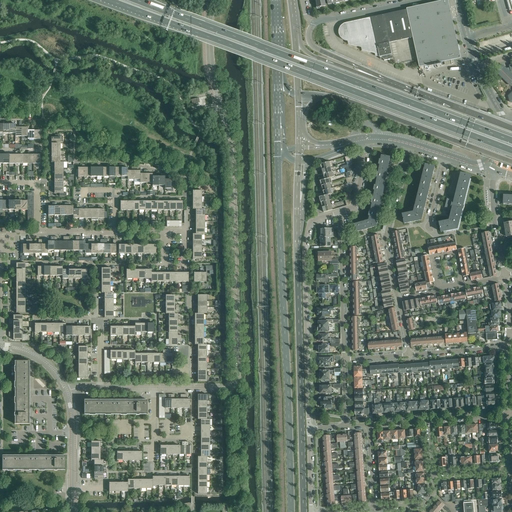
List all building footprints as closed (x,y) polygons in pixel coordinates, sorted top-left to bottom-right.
[(407,10),(413,37),(418,63),(419,67),(424,66),(461,58),(448,0),(444,0),(406,8),(407,10)] [(389,43),(413,37),(407,10),(350,22),(346,23),(344,23),(342,25),(341,26),(340,28),(339,30),(339,32),(339,34),(340,36),(341,38),(342,39),(344,40),(346,41),(348,41),(348,44),(344,43),(348,44),(361,47),(362,50),(358,49),(375,54),(375,55),(373,55),(380,57),(380,59),(385,58),(384,56),(387,55),(388,59),(393,58),(389,43)] [(503,66),(504,66),(503,65),(497,72),(511,86),(511,92),(509,96),(510,102),(511,102),(511,64),(509,65),(509,68),(506,69),(503,66)] [(371,71),(368,79),(445,108),(448,100),(371,71)] [(191,99),(193,106),(198,105),(198,103),(200,102),(199,98),(191,99)] [(511,124),(501,154),(511,158),(511,124)] [(48,141),(48,143),(60,144),(60,142),(62,142),(63,141),(63,137),(62,136),(59,136),(59,135),(55,135),(55,137),(51,137),(51,141),(48,141)] [(387,170),(390,157),(382,156),(381,160),(380,160),(379,164),(380,164),(379,169),(387,170)] [(320,164),(322,169),(331,167),(332,166),(331,161),(329,162),(320,164)] [(432,179),(435,167),(425,164),(422,177),(432,179)] [(378,177),(377,182),(385,183),(387,170),(379,169),(379,173),(377,173),(376,177),(378,177)] [(439,222),(441,232),(457,229),(471,175),(461,173),(454,203),(452,202),(452,201),(451,201),(448,199),(445,208),(449,208),(450,208),(450,207),(451,207),(453,207),(449,220),(439,222)] [(165,186),(165,189),(166,189),(168,191),(173,191),(173,189),(171,189),(171,179),(171,176),(169,176),(169,179),(165,179),(165,186)] [(422,177),(419,189),(429,191),(432,179),(422,177)] [(320,181),(321,186),(330,183),(329,181),(332,180),(331,178),(329,178),(325,179),(320,181)] [(375,190),(374,195),(382,196),(385,183),(377,182),(376,186),(375,186),(374,190),(375,190)] [(63,187),(51,187),(51,189),(54,189),(54,193),(59,193),(59,196),(66,196),(66,193),(63,193),(63,187)] [(323,191),(324,196),(328,195),(333,193),(332,190),(335,189),(334,187),(332,188),(323,191)] [(419,189),(416,201),(426,203),(429,191),(419,189)] [(373,203),(372,207),(380,209),(382,196),(374,195),(374,199),(372,199),(371,203),(373,203)] [(503,204),(511,204),(511,195),(504,195),(503,204)] [(416,201),(414,212),(416,221),(422,220),(426,203),(416,201)] [(98,206),(98,209),(98,218),(104,218),(107,218),(107,212),(104,212),(104,209),(100,209),(100,206),(98,206)] [(370,216),(369,220),(371,228),(375,227),(376,224),(377,224),(378,221),(377,221),(380,209),(372,207),(371,212),(370,211),(369,216),(370,216)] [(414,212),(402,214),(404,224),(416,221),(414,212)] [(371,228),(369,220),(355,224),(357,232),(371,228)] [(329,227),(328,225),(326,225),(326,228),(320,229),(321,247),(331,246),(331,239),(338,239),(338,237),(334,237),(334,228),(329,228),(329,227)] [(60,250),(73,250),(73,241),(69,241),(69,237),(63,237),(63,241),(60,241),(60,250)] [(331,253),(331,251),(328,251),(324,251),(324,253),(319,253),(316,253),(316,257),(319,257),(319,261),(322,261),(322,264),(327,264),(327,262),(330,262),(330,264),(338,264),(338,259),(333,259),(333,256),(337,256),(331,256),(331,253)] [(324,273),(324,275),(317,275),(317,283),(329,283),(329,277),(338,277),(338,273),(332,273),(332,274),(326,274),(326,273),(324,273)] [(317,287),(317,293),(319,293),(319,298),(325,298),(325,293),(331,293),(331,292),(333,292),(333,293),(338,293),(338,285),(319,286),(319,287),(317,287)] [(491,308),(492,310),(502,309),(501,306),(501,304),(501,303),(500,302),(493,304),(493,308),(491,308)] [(335,310),(335,307),(330,307),(318,307),(318,310),(318,314),(319,314),(319,315),(319,317),(329,317),(329,314),(330,314),(330,310),(335,310)] [(460,320),(467,319),(466,316),(476,315),(475,309),(466,310),(459,311),(460,320)] [(339,323),(339,320),(333,320),(322,320),(322,321),(319,321),(319,327),(318,328),(318,330),(319,331),(328,331),(329,331),(329,324),(328,324),(328,322),(333,322),(333,323),(339,323)] [(478,330),(479,334),(481,334),(482,334),(486,333),(490,333),(490,332),(499,331),(498,326),(487,326),(482,327),(478,327),(478,330)] [(479,339),(479,334),(478,330),(477,330),(477,327),(468,328),(468,334),(468,335),(476,337),(476,339),(479,339)] [(481,334),(479,334),(479,337),(483,337),(486,337),(487,340),(488,340),(488,341),(490,341),(490,340),(490,341),(491,341),(491,340),(498,340),(497,333),(490,333),(486,333),(482,334),(481,334)] [(331,343),(340,343),(340,339),(334,339),(331,339),(330,337),(328,337),(328,334),(319,334),(319,339),(319,341),(331,341),(331,343)] [(319,352),(320,352),(320,353),(329,353),(330,351),(330,349),(329,348),(329,346),(326,346),(326,345),(321,345),(321,346),(320,346),(320,349),(319,349),(318,351),(319,352)] [(489,356),(483,357),(479,357),(480,364),(495,363),(495,357),(495,356),(494,356),(493,356),(491,356),(491,355),(489,355),(489,356)] [(341,360),(341,356),(323,357),(323,358),(319,358),(319,363),(318,363),(318,366),(319,366),(319,367),(331,366),(331,362),(335,362),(335,359),(336,359),(336,360),(341,360)] [(15,369),(15,424),(28,424),(28,361),(15,361),(15,366),(15,369)] [(334,369),(334,370),(320,371),(320,375),(319,375),(319,379),(321,379),(325,379),(325,381),(329,381),(329,375),(332,375),(332,374),(334,373),(334,372),(341,372),(341,369),(334,369)] [(331,384),(327,384),(323,384),(323,386),(320,386),(320,389),(319,390),(319,392),(320,392),(320,393),(327,393),(331,393),(332,393),(334,392),(334,390),(332,388),(331,388),(331,384)] [(325,407),(325,408),(332,408),(332,404),(334,404),(334,397),(321,398),(320,398),(319,399),(320,400),(321,401),(321,407),(325,407)] [(147,415),(147,401),(84,401),(84,413),(120,413),(120,414),(147,414),(147,415)] [(473,456),(474,456),(474,464),(475,464),(476,464),(477,464),(478,463),(480,463),(480,456),(478,456),(476,453),(476,449),(475,449),(475,444),(472,444),(473,456)] [(494,452),(495,452),(495,451),(498,451),(498,448),(498,447),(499,447),(499,445),(498,445),(498,444),(489,445),(490,453),(494,452)] [(448,450),(449,455),(449,459),(450,459),(451,465),(451,466),(452,466),(453,466),(454,466),(455,465),(457,465),(456,465),(456,460),(457,460),(457,461),(458,461),(457,457),(454,457),(454,455),(452,456),(451,450),(448,450)] [(499,455),(492,455),(492,453),(489,454),(489,459),(490,459),(491,463),(497,462),(497,463),(499,462),(500,462),(500,460),(499,460),(499,455)] [(449,459),(449,455),(445,455),(446,457),(439,458),(440,467),(441,466),(441,467),(443,467),(443,466),(446,466),(446,465),(449,464),(449,459)] [(2,457),(2,470),(2,469),(38,469),(38,470),(65,470),(65,457),(2,457)] [(441,490),(445,490),(445,491),(446,493),(448,493),(448,490),(447,490),(447,482),(444,482),(443,482),(441,482),(441,487),(440,487),(440,490),(441,490)] [(439,500),(436,504),(441,509),(443,507),(448,511),(450,509),(439,500)]
